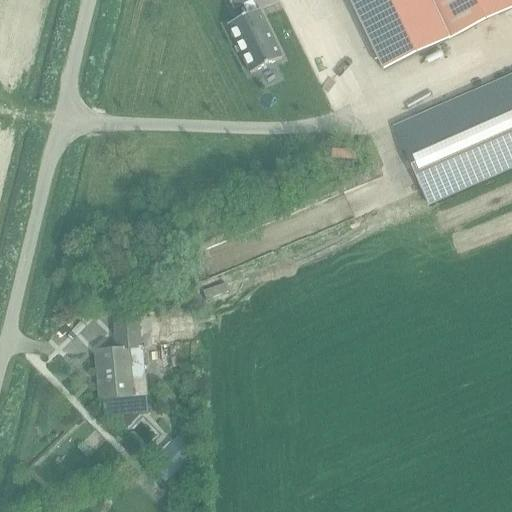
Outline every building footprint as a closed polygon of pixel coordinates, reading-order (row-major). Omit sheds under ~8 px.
[(223,26),(247,74),(278,60),(254,12),(252,13),(248,2),(252,0),(227,0),(232,9),(240,5),(244,16),(223,26)] [(511,0),(349,0),(383,70),(511,8),(511,0)] [(326,90),(329,100),(358,92),(345,46),(306,58),(316,93),(326,90)] [(511,75),(394,128),(428,205),(511,168),(511,75)] [(60,325),(46,325),(47,339),(92,338),(91,315),(59,316),(60,325)] [(141,348),(138,322),(113,324),(116,350),(95,352),(99,400),(133,397),(133,396),(145,395),(141,348)] [(167,333),(168,341),(195,339),(195,331),(167,333)] [(153,345),(155,368),(167,367),(166,344),(153,345)] [(179,451),(193,439),(183,427),(169,440),(179,451)]
